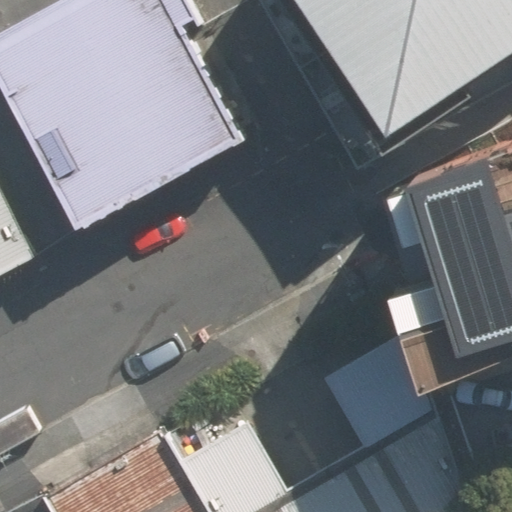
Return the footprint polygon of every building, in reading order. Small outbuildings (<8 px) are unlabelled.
[(242,136),(169,0),(50,0),(0,26),(0,92),(71,226),(242,136)] [(511,0),(277,0),(354,118),(371,145),(511,54),(511,0)] [(511,326),(511,111),(395,177),(463,345),(511,326)] [(0,274),(44,250),(0,169),(0,274)] [(224,511),(484,511),(420,322),(336,371),(373,439),(299,478),(259,417),(192,452),(224,511)] [(177,425),(61,488),(74,511),(224,511),(192,452),(177,425)]
